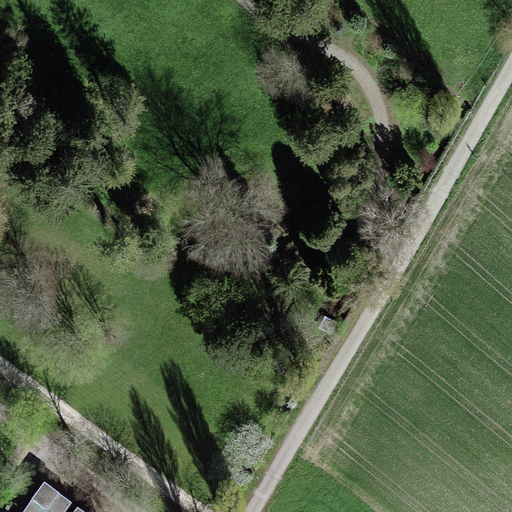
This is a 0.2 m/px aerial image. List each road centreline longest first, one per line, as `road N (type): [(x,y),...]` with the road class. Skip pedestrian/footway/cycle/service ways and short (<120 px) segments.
road 1 (unclassified): [(245,511),(511,71)]
road 2 (residential): [(0,408),(141,511)]
